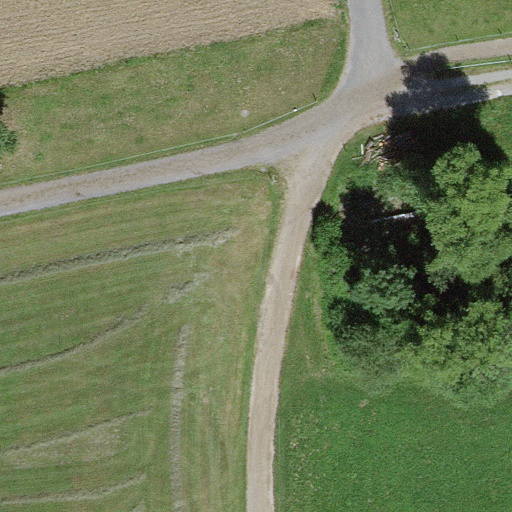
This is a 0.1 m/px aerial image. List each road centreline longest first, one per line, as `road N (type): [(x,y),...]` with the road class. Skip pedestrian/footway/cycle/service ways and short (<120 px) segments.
road 1 (track): [(319,139),(271,277),(264,511)]
road 2 (track): [(0,208),(319,139)]
road 3 (track): [(511,82),(459,93),(358,80)]
road 4 (track): [(358,0),(358,80),(319,139)]
